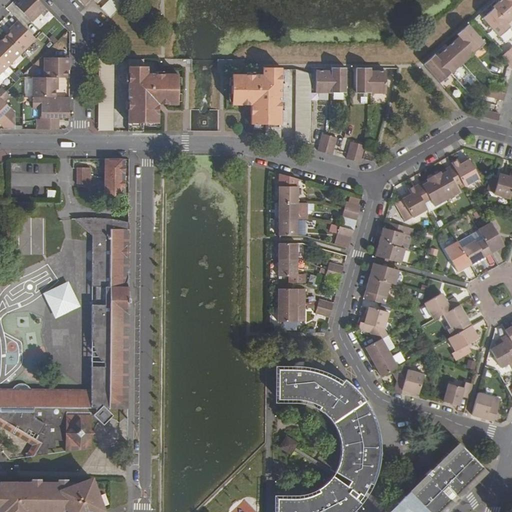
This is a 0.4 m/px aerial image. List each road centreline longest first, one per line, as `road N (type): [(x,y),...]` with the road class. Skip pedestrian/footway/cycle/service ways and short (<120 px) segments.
road 1 (residential): [(508,438),(382,399),(341,336),(377,180)]
road 2 (residential): [(142,511),(147,144)]
road 3 (residential): [(147,144),(222,143),(377,180)]
road 4 (residential): [(79,142),(81,28),(58,0)]
road 5 (residential): [(377,180),(466,126),(511,136)]
